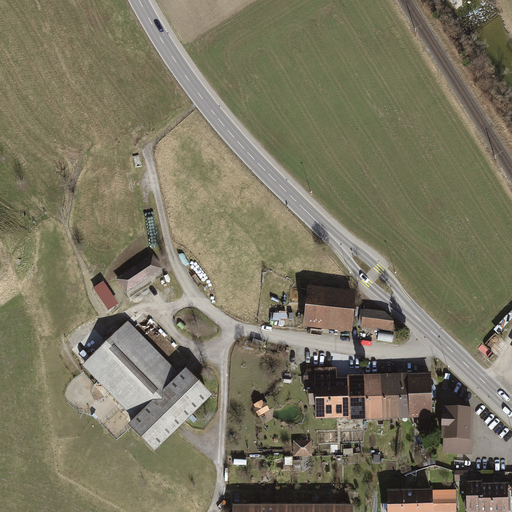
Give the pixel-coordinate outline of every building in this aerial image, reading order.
[(153,255),(116,280),(125,294),(162,269),(153,255)] [(304,328),(352,333),(356,292),(308,286),(304,328)] [(111,291),(114,297),(121,293),(118,287),(111,291)] [(363,310),(361,328),(394,332),(395,322),(384,312),(363,310)] [(127,428),(152,453),(174,431),(209,397),(181,368),(187,362),(143,316),(132,327),(127,323),(81,368),(105,392),(120,407),(134,421),(127,428)] [(394,341),(394,332),(380,331),(379,340),(394,341)] [(316,420),(349,419),(348,378),(337,379),(337,368),(308,369),(304,376),(304,382),(315,381),(316,396),(308,396),(309,408),(316,408),(316,420)] [(431,374),(398,375),(399,420),(418,419),(418,433),(432,432),(431,419),(432,419),(431,374)] [(366,421),(383,420),(382,375),(365,376),(366,421)] [(383,420),(399,420),(398,375),(382,375),(383,420)] [(349,421),(366,421),(365,376),(348,376),(348,378),(349,419),(349,421)] [(259,418),(270,411),(265,403),(264,404),(262,401),(254,406),(256,409),(254,410),(259,418)] [(474,410),(443,409),(442,441),(444,441),(443,454),(472,455),(474,410)] [(312,441),(294,441),(294,457),(312,457),(312,441)] [(468,471),(455,471),(455,482),(469,482),(468,471)] [(496,511),(496,485),(488,485),(488,480),(482,481),(482,483),(480,484),(480,511),(496,511)] [(480,511),(480,484),(467,484),(467,511),(480,511)] [(511,511),(511,484),(496,485),(496,511),(511,511)] [(417,491),(417,511),(432,511),(431,490),(417,491)] [(431,490),(432,511),(456,511),(456,490),(431,490)] [(402,511),(402,491),(388,491),(388,511),(402,511)] [(417,511),(417,491),(402,491),(402,511),(417,511)]
